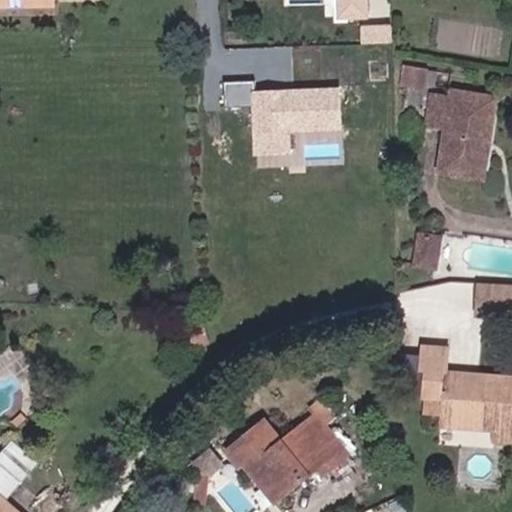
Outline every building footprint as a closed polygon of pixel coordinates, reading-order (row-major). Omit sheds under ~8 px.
[(366,16),(365,0),(337,0),(339,17),(366,16)] [(403,83),(424,85),(426,67),(405,64),(403,83)] [(340,127),(338,90),(256,93),(256,79),(224,80),(225,106),(255,105),(257,152),(288,151),(287,129),(340,127)] [(425,129),(444,133),(440,170),(460,174),(462,161),(483,165),(494,99),(433,89),(425,129)] [(483,165),(462,161),(460,174),(481,177),(483,165)] [(417,241),(414,260),(436,263),(439,244),(417,241)] [(434,274),(436,263),(414,260),(413,271),(434,274)] [(435,401),(434,429),(488,431),(511,432),(511,384),(472,381),(470,400),(436,398),(437,379),(442,380),(444,352),(414,351),(418,400),(435,401)] [(436,398),(470,400),(472,381),(442,380),(437,379),(436,398)] [(333,467),(312,445),(325,434),(316,423),(285,451),(271,435),(231,469),(242,481),(246,477),(258,468),(290,504),(333,467)] [(511,432),(488,431),(488,445),(511,446),(511,432)] [(345,456),(325,434),(312,445),(333,467),(345,456)] [(1,511),(31,479),(8,459),(0,468),(0,511),(1,511)] [(280,511),(290,504),(258,468),(246,477),(277,511),(280,511)]
